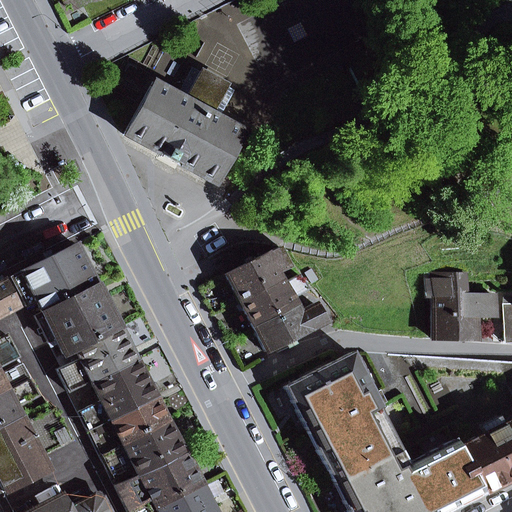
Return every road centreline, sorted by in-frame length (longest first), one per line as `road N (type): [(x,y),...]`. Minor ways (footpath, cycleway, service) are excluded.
road 1 (tertiary): [(116,196),(276,511)]
road 2 (residential): [(195,0),(49,64)]
road 3 (tertiary): [(49,64),(116,196)]
road 4 (residential): [(0,253),(116,196)]
